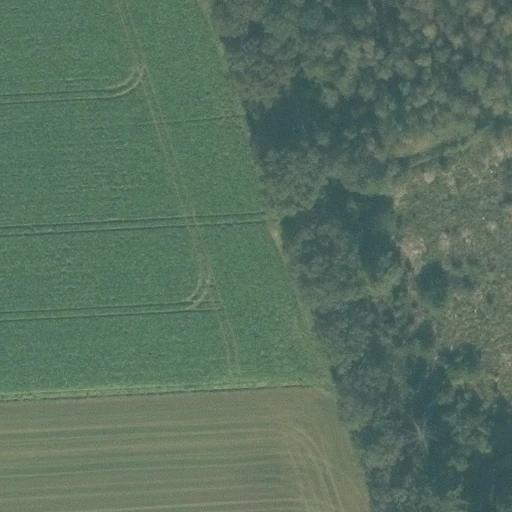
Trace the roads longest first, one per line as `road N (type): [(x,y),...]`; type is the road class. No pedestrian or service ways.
road 1 (track): [(430,511),(323,182)]
road 2 (track): [(323,182),(260,0)]
